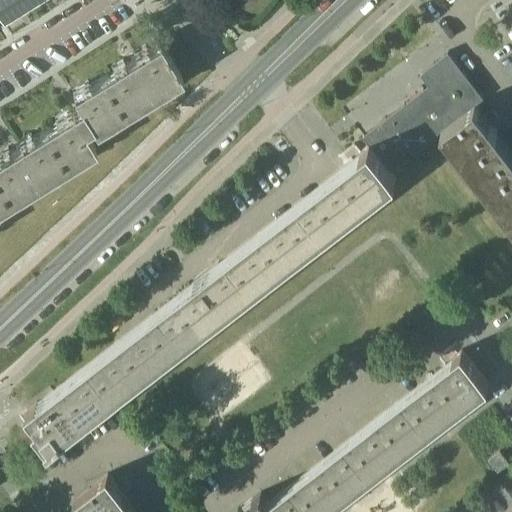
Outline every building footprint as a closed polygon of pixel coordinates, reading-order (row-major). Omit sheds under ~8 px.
[(24,5),(20,0),(0,0),(0,14),(3,19),(24,5)] [(0,204),(94,146),(94,147),(95,146),(84,128),(92,123),(96,129),(97,128),(96,128),(180,75),(181,76),(182,75),(159,39),(158,39),(159,41),(75,94),(74,92),(73,93),(80,105),(71,111),(72,112),(0,157),(0,204)] [(392,114),(383,121),(385,124),(408,155),(441,129),(443,127),(442,126),(475,100),(476,102),(484,96),(449,51),(421,73),(430,84),(410,100),(392,114)] [(443,127),(441,129),(442,129),(445,127),(451,134),(511,213),(511,158),(499,141),(494,135),(498,132),(491,123),(499,117),(492,108),(485,114),(480,118),(475,111),(480,107),(476,102),(475,100),(442,126),(443,127)] [(364,135),(364,136),(365,137),(370,144),(390,169),(408,155),(385,124),(383,121),(364,135)] [(357,162),(224,266),(220,262),(196,281),(199,285),(41,408),(37,402),(27,410),(38,424),(35,427),(50,447),(396,178),(389,169),(370,144),(353,157),(357,162)] [(250,511),(316,511),(479,386),(485,381),(488,384),(489,383),(462,349),(445,362),(445,363),(448,367),(435,377),(386,415),(312,472),(271,504),(268,500),(262,492),(252,499),(245,505),(250,511)] [(500,446),(489,455),(498,466),(509,458),(500,446)] [(108,473),(77,497),(88,511),(132,511),(128,507),(127,505),(131,502),(124,493),(117,485),(111,476),(108,473)]
